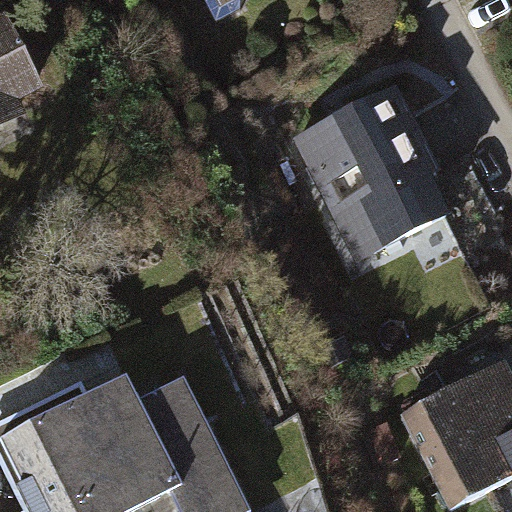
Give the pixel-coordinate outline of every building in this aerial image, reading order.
[(218,0),(225,12),(248,0),(218,0)] [(0,139),(31,125),(23,109),(49,96),(10,16),(0,20),(0,139)] [(403,92),(299,144),(361,268),(454,222),(437,186),(447,181),(403,92)] [(511,368),(511,367),(402,420),(446,511),(458,511),(511,486),(511,368)] [(81,380),(0,419),(0,461),(24,509),(18,511),(127,511),(132,510),(133,511),(252,511),(184,377),(138,397),(126,370),(86,388),(81,380)]
